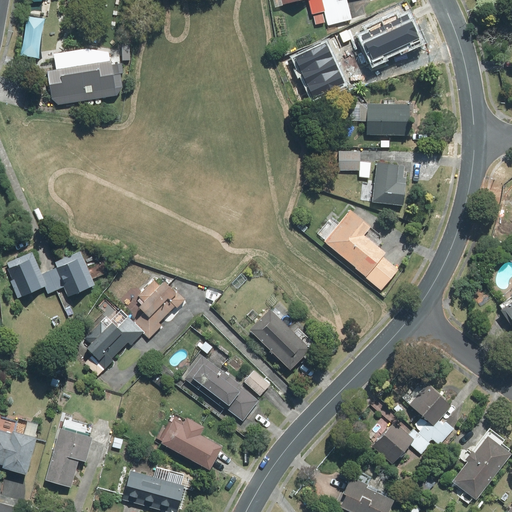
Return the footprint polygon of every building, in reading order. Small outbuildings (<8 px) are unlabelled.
[(270,0),(272,9),(306,3),(312,2),(312,0),(270,0)] [(312,0),(312,2),(306,3),(309,17),(324,14),(320,0),(312,0)] [(320,0),(324,14),(326,26),(350,22),(345,0),(320,0)] [(373,68),(426,43),(410,10),(356,34),(373,68)] [(18,57),(39,60),(45,19),(24,16),(18,57)] [(326,43),(294,58),(313,99),(345,84),(326,43)] [(47,65),(52,104),(119,96),(114,56),(47,65)] [(364,123),(363,136),(407,138),(409,106),(351,103),(350,122),(364,123)] [(338,152),(338,172),(357,172),(357,180),(369,180),(369,164),(358,164),(358,152),(338,152)] [(402,167),(374,165),(371,204),(403,206),(405,179),(401,179),(402,167)] [(397,271),(382,257),(384,255),(363,235),(370,227),(352,211),(339,225),(323,243),(378,292),(397,271)] [(49,270),(39,275),(46,289),(49,295),(63,288),(69,301),(95,288),(78,252),(48,267),(49,270)] [(39,275),(30,255),(5,267),(22,301),(46,289),(39,275)] [(140,316),(133,324),(143,333),(149,339),(161,326),(158,323),(172,308),(174,310),(184,300),(176,292),(171,297),(153,279),(134,299),(141,306),(136,312),(140,316)] [(511,300),(499,310),(511,328),(511,300)] [(109,321),(105,317),(79,345),(90,356),(82,365),(94,377),(128,342),(131,346),(143,333),(133,324),(119,310),(109,321)] [(308,353),(267,310),(246,330),(287,373),(308,353)] [(199,359),(184,381),(243,423),(259,401),(199,359)] [(253,369),(241,383),(258,397),(270,383),(253,369)] [(439,417),(449,406),(423,384),(405,405),(421,418),(432,427),(439,417)] [(200,429),(173,415),(159,445),(208,470),(219,448),(197,436),(200,429)] [(432,427),(421,418),(406,436),(410,440),(406,445),(418,456),(429,443),(435,449),(453,429),(439,417),(432,427)] [(64,433),(56,431),(43,484),(69,490),(76,462),(84,464),(94,427),(67,420),(64,433)] [(406,436),(390,423),(370,447),(390,464),(406,445),(410,440),(406,436)] [(0,466),(2,466),(0,473),(26,479),(35,440),(0,431),(0,466)] [(507,455),(481,436),(449,482),(475,500),(507,455)] [(122,440),(112,438),(110,449),(121,451),(122,440)] [(175,511),(183,487),(130,472),(122,502),(158,511),(175,511)] [(329,511),(385,511),(391,501),(346,479),(329,511)]
